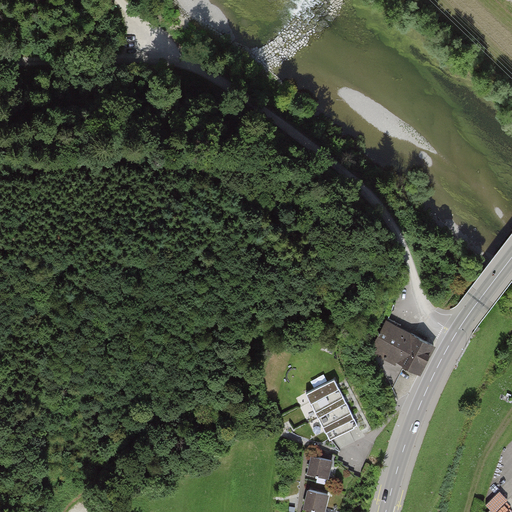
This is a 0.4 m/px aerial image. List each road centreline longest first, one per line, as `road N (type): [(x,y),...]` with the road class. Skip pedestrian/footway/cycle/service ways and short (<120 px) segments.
road 1 (track): [(446,328),(425,307),(403,246),(363,190),(221,80),(154,49)]
road 2 (secondary): [(511,258),(437,367),(386,511)]
road 3 (track): [(154,49),(128,58),(0,62)]
